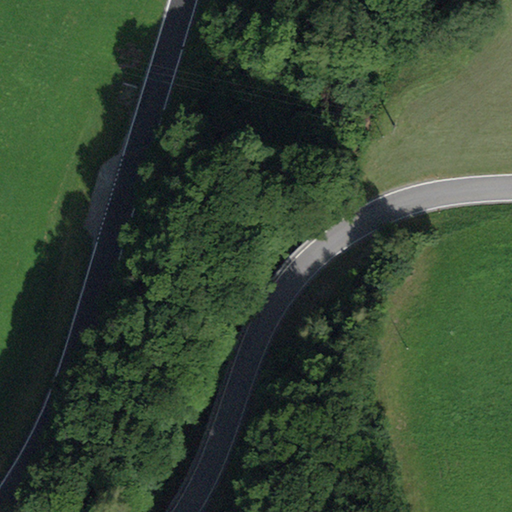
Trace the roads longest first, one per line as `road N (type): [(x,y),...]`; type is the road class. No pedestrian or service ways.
road 1 (tertiary): [(0,506),(67,380),(182,0)]
road 2 (tertiary): [(511,187),(389,208),(334,239),(291,279),(256,336),(183,511)]
